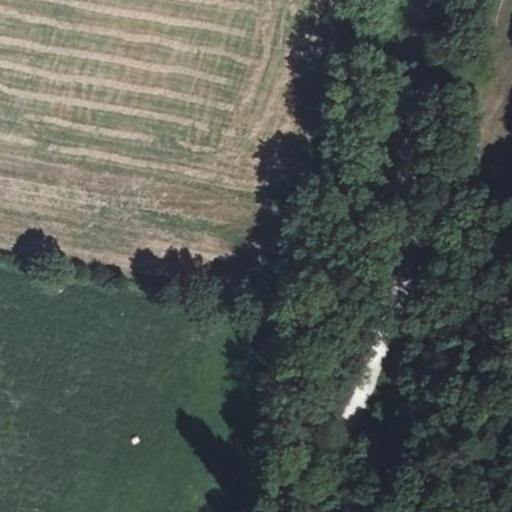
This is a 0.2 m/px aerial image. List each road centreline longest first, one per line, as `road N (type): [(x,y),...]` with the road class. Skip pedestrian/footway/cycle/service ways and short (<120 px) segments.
road 1 (unclassified): [(423,0),(400,332)]
road 2 (unclassified): [(400,332),(316,511)]
road 3 (unclassified): [(400,332),(382,511)]
